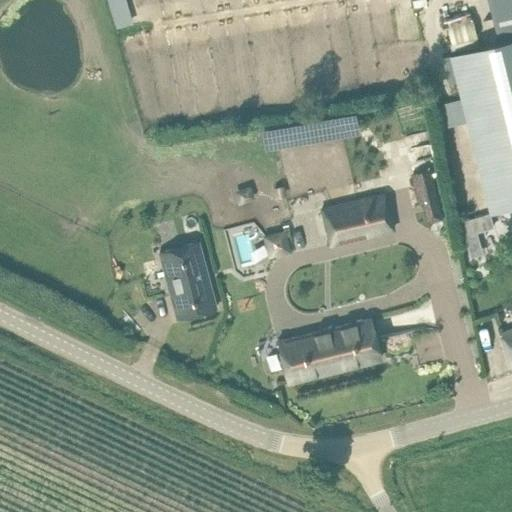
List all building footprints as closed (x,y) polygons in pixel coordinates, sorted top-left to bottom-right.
[(511,0),(488,0),(499,42),(444,56),(450,81),(458,79),(493,212),(509,208),(511,217),(511,0)] [(421,202),(426,221),(442,217),(429,167),(409,172),(417,203),(421,202)] [(384,194),(321,208),(329,244),(392,230),(384,194)] [(288,227),(262,234),(269,258),(295,251),(288,227)] [(197,241),(159,251),(178,319),(215,309),(197,241)] [(287,383),(380,360),(370,317),(276,341),(287,383)] [(511,328),(501,333),(509,353),(511,359),(511,328)]
